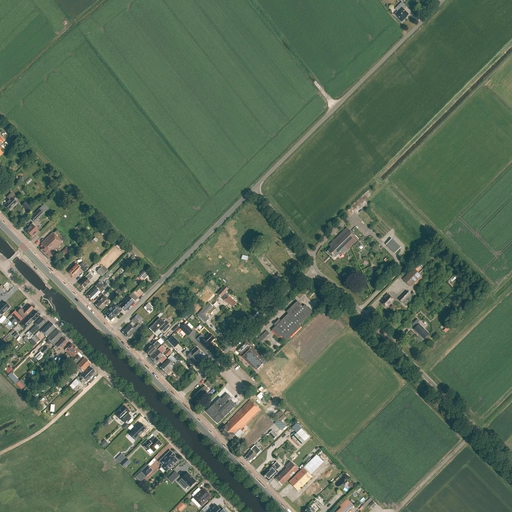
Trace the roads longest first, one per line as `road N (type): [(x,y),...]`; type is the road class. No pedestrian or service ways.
road 1 (residential): [(240,511),(2,268)]
road 2 (residential): [(511,465),(316,274)]
road 3 (unclassified): [(254,188),(445,0)]
road 4 (unclassified): [(108,334),(254,188)]
road 5 (residential): [(175,401),(293,284),(316,274)]
road 6 (secondary): [(284,511),(175,401)]
road 7 (track): [(0,452),(49,424),(103,371)]
road 8 (secondary): [(108,334),(23,247)]
